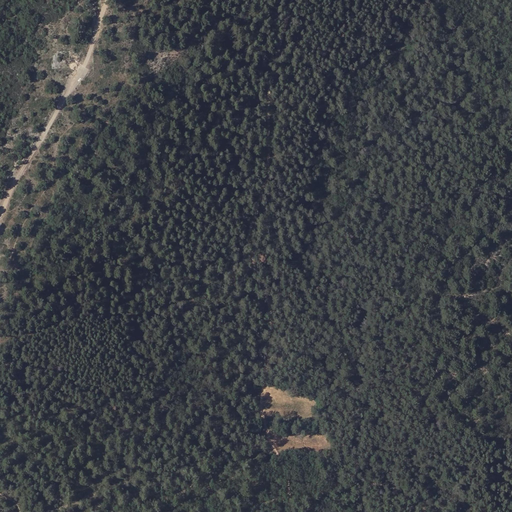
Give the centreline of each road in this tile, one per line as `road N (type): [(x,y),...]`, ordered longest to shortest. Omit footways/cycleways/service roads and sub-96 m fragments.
road 1 (track): [(289,511),(282,498),(288,471),(261,400),(274,310),(248,253),(273,164),(267,109),(291,0)]
road 2 (track): [(0,218),(14,183),(83,80),(104,0)]
